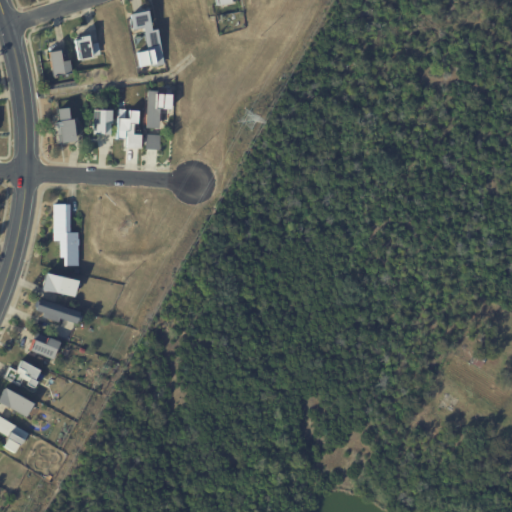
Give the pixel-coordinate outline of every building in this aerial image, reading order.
[(156,28),(163,63),(152,66),(152,64),(148,65),(148,64),(139,65),(136,51),(147,48),(142,26),(131,28),(128,12),(148,8),(150,18),(149,18),(151,29),(156,28)] [(98,42),(100,54),(95,55),(94,53),(91,54),(91,56),(77,59),(73,39),(80,37),(80,35),(87,33),(91,51),(94,51),(92,44),(98,42)] [(67,62),(70,74),(52,78),(47,54),(58,52),(61,63),(67,62)] [(170,108),(158,108),(158,127),(146,127),(146,90),(167,90),(167,93),(171,93),(170,108)] [(71,117),(71,120),(76,119),(77,129),(72,130),(74,140),(58,142),(57,134),(59,134),(58,126),(56,126),(55,120),(57,120),(56,108),(66,106),(67,118),(71,117)] [(109,134),(91,134),(92,108),(111,109),(110,134),(109,134)] [(134,134),(140,134),(139,147),(126,146),(127,135),(123,135),(123,138),(115,138),(116,117),(128,117),(128,109),(136,110),(135,124),(132,123),(132,134),(134,134)] [(159,136),(159,149),(144,149),(145,134),(159,135),(159,136)] [(69,218),(69,232),(77,232),(77,239),(78,239),(78,245),(77,245),(77,265),(63,266),(62,257),(59,257),(59,240),(53,240),(52,204),(69,204),(69,218)] [(77,282),(76,288),(74,287),(72,297),(40,289),(44,273),(76,281),(76,282),(77,282)] [(75,323),(58,317),(57,322),(40,317),(42,312),(34,310),(38,299),(79,312),(78,315),(80,316),(78,321),(76,321),(75,323)] [(54,350),(51,359),(28,350),(35,332),(58,341),(54,350)] [(487,355),(481,368),(469,362),(475,349),(487,355)] [(33,388),(26,384),(27,382),(22,379),(18,385),(3,377),(8,368),(14,371),(20,360),(39,370),(38,373),(43,376),(40,381),(37,380),(33,388)] [(4,389),(31,404),(30,405),(33,406),(29,412),(27,411),(24,417),(0,403),(0,391),(2,388),(4,389)] [(0,418),(28,433),(22,444),(20,443),(14,453),(2,447),(6,439),(5,438),(6,436),(0,432),(0,418)]
